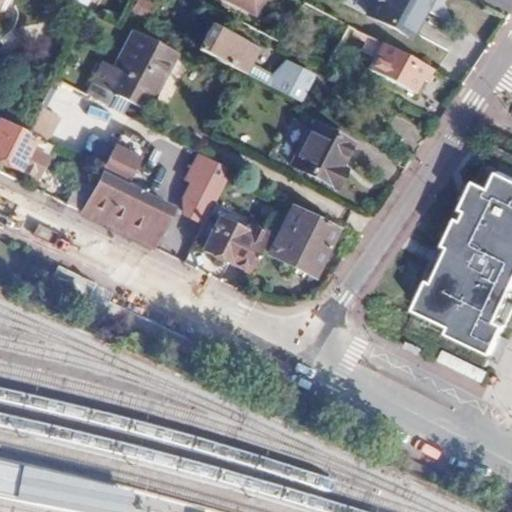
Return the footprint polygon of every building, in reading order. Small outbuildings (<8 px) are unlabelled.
[(154,1),(151,0),(136,0),(133,8),(146,15),(154,1)] [(406,39),(428,0),(370,0),(363,14),(406,39)] [(206,28),(194,50),(243,75),(299,103),(312,76),(283,61),(269,76),(248,66),(255,51),(206,28)] [(91,83),(85,95),(110,108),(115,97),(126,102),(148,112),(175,57),(131,34),(104,89),(91,83)] [(429,70),(381,45),(367,69),(415,95),(424,79),(429,70)] [(430,83),(434,73),(429,70),(424,79),(430,83)] [(115,97),(110,108),(120,114),(126,102),(115,97)] [(48,138),(59,117),(37,105),(26,127),(48,138)] [(47,141),(20,127),(0,116),(0,159),(31,175),(47,141)] [(348,145),(309,123),(289,164),(333,187),(342,168),(337,165),(348,145)] [(104,144),(93,165),(99,168),(109,146),(104,144)] [(90,187),(77,212),(150,247),(170,208),(123,185),(136,160),(109,146),(99,168),(90,187)] [(211,203),(228,170),(215,163),(197,153),(184,178),(190,181),(182,196),(181,211),(202,222),(203,219),(205,214),(211,203)] [(511,285),(511,175),(478,156),(393,319),(473,357),(511,285)] [(77,179),(63,205),(77,212),(90,187),(77,179)] [(205,214),(211,216),(214,218),(219,207),(211,203),(205,214)] [(194,250),(243,275),(262,236),(242,226),(231,220),(234,214),(219,207),(214,218),(211,216),(208,222),(203,219),(202,222),(191,242),(197,245),(194,250)] [(331,232),(286,210),(263,257),(309,279),(331,232)] [(231,220),(242,226),(245,220),(234,214),(231,220)] [(0,466),(0,501),(34,508),(53,511),(121,511),(125,494),(0,466)]
